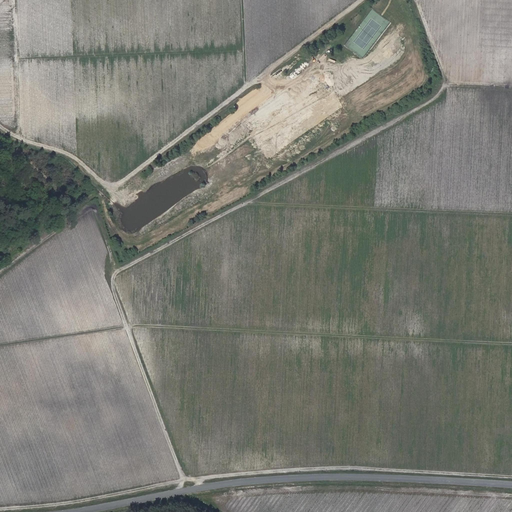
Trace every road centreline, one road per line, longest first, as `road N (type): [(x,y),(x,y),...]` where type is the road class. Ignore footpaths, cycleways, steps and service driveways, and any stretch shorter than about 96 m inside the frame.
road 1 (track): [(181,478),(113,289),(115,272),(245,203),(511,215)]
road 2 (track): [(0,345),(142,325),(511,343)]
road 3 (track): [(0,271),(361,0)]
road 4 (unclassified): [(88,511),(336,477),(511,484)]
road 5 (track): [(511,477),(314,469),(195,480),(203,491)]
road 6 (track): [(245,203),(430,101),(443,85),(414,0)]
road 7 (track): [(14,58),(244,49)]
road 8 (track): [(182,482),(0,508)]
road 9 (track): [(16,136),(12,0)]
road 10 (track): [(112,189),(68,152),(16,136),(0,122)]
